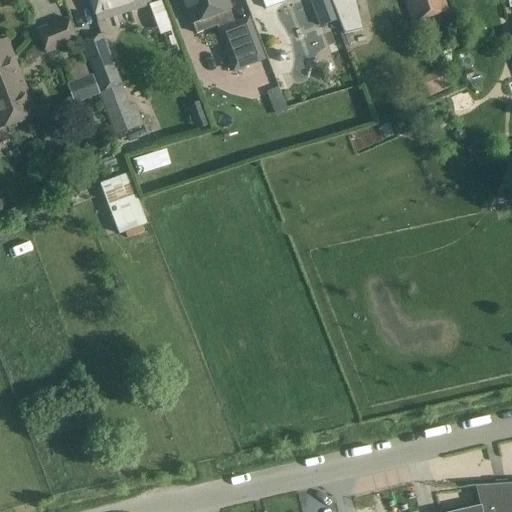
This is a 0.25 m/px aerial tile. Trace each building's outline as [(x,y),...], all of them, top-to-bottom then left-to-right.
[(150,4),(148,0),(89,0),(96,22),(150,4)] [(168,33),(171,49),(177,48),(166,0),(164,0),(152,3),(160,35),(168,33)] [(182,0),(191,24),(192,23),(196,34),(216,27),(233,71),(263,60),(247,19),(234,24),(228,9),(229,9),(225,0),(182,0)] [(335,21),(327,0),(310,0),(320,26),(335,21)] [(329,0),(344,35),(351,33),(362,30),(354,0),(329,0)] [(403,0),(412,24),(412,23),(425,20),(447,12),(443,0),(403,0)] [(76,43),(67,19),(36,31),(45,54),(76,43)] [(101,34),(80,42),(92,75),(91,75),(99,95),(115,137),(143,126),(138,113),(133,115),(101,34)] [(34,117),(35,116),(6,40),(0,41),(0,100),(24,91),(34,117)] [(91,75),(65,85),(73,105),(99,95),(91,75)] [(468,90),(455,94),(460,109),(472,106),(468,90)] [(0,129),(34,117),(24,91),(0,100),(0,129)] [(200,102),(187,106),(196,131),(209,126),(200,102)] [(169,164),(164,150),(133,160),(137,174),(169,164)] [(146,224),(127,173),(98,184),(118,236),(124,233),(126,240),(143,233),(140,226),(146,224)] [(16,209),(6,212),(9,222),(19,218),(16,209)] [(479,507),(455,511),(511,511),(511,484),(465,487),(465,488),(474,488),(479,507)]
